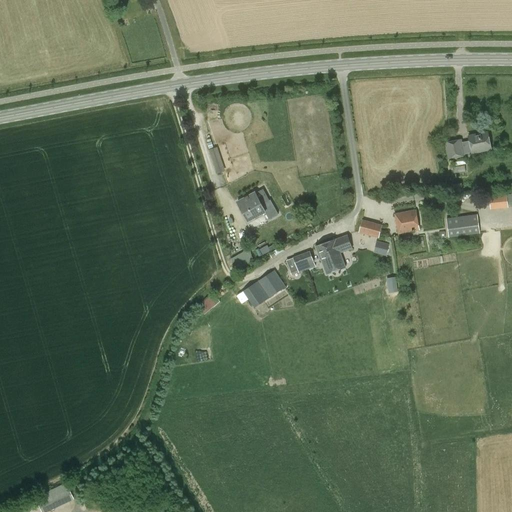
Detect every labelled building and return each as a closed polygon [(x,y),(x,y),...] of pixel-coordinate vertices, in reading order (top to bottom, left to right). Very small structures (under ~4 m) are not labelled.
[(469,141),(462,143),(461,139),(444,143),(448,159),(465,156),(465,155),(472,154),(491,150),(487,133),(468,137),(469,141)] [(217,173),(225,171),(218,146),(209,149),(217,173)] [(255,193),(246,198),(237,202),(247,222),(265,213),(269,220),(278,215),(270,201),(261,205),(255,193)] [(490,209),(511,207),(511,194),(506,195),(506,194),(489,196),(490,209)] [(415,211),(394,215),(398,235),(419,231),(415,211)] [(449,238),(480,233),(477,215),(447,219),(449,238)] [(382,226),(362,220),(358,234),(378,239),(382,226)] [(348,235),(336,240),(340,253),(321,259),(320,259),(320,260),(321,260),(326,275),(345,268),(340,254),(352,249),(348,235)] [(336,240),(335,240),(315,247),(320,259),(321,259),(340,253),(336,240)] [(389,245),(377,242),(374,253),(386,257),(389,245)] [(257,250),(260,256),(271,250),(267,244),(257,250)] [(254,260),(249,249),(231,259),(236,271),(254,260)] [(310,252),(293,258),(299,273),(316,267),(310,252)] [(274,271),(242,292),(236,296),(242,304),(248,300),(255,309),(286,287),(274,271)] [(396,277),(386,279),(388,293),(397,292),(396,277)] [(205,312),(219,302),(213,294),(199,304),(205,312)] [(34,497),(40,511),(43,511),(72,500),(65,483),(34,497)]
